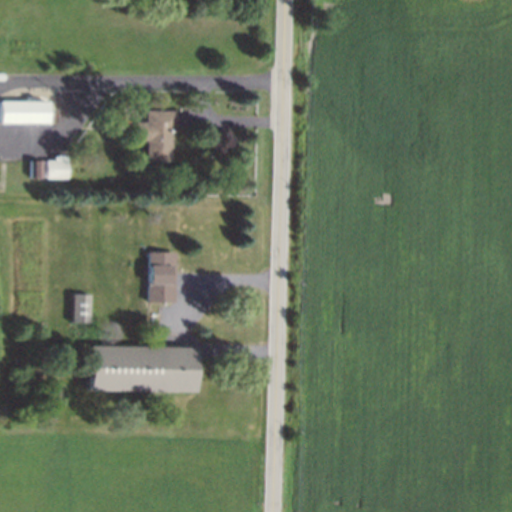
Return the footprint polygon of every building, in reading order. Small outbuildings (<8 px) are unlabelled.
[(0,100),(0,124),(49,124),(49,101),(0,100)] [(176,110),(146,110),(145,121),(136,121),(135,140),(145,140),(145,160),(171,160),(171,131),(175,131),(176,110)] [(67,156),(67,178),(45,179),(46,160),(55,160),(55,156),(67,156)] [(43,160),(43,177),(32,177),(32,160),(43,160)] [(174,302),(175,251),(148,251),(147,301),(174,302)] [(72,322),(89,322),(90,294),(73,293),(72,322)] [(197,347),(196,391),(90,391),(92,346),(197,347)]
